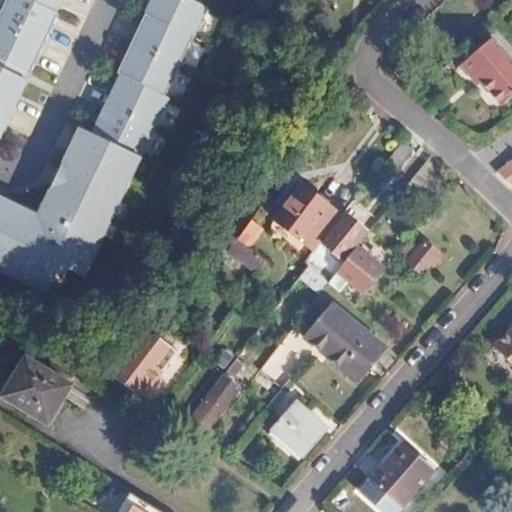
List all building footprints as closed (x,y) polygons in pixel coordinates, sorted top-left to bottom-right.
[(0,280),(39,300),(52,274),(75,285),(125,177),(117,174),(127,154),(134,157),(161,98),(165,100),(204,10),(183,0),(149,0),(114,75),(117,76),(89,136),(76,129),(33,219),(0,202),(0,280)] [(4,0),(0,9),(0,130),(55,15),(49,12),(55,0),(4,0)] [(511,66),(489,39),(462,62),(477,81),(497,105),(511,93),(511,66)] [(462,62),(457,65),(473,84),(477,81),(462,62)] [(117,174),(125,177),(134,157),(127,154),(117,174)] [(511,159),(500,169),(511,187),(511,159)] [(313,198),(300,187),(273,221),(314,252),(339,219),(326,208),(328,203),(320,196),(313,198)] [(366,232),(346,216),(319,250),(324,253),(327,249),(341,262),(366,232)] [(263,229),(251,220),(235,241),(247,250),(263,229)] [(419,248),(410,242),(398,255),(421,274),(438,253),(425,242),(419,248)] [(336,272),(327,284),(320,293),(333,304),(344,314),(346,315),(354,306),(348,301),(355,293),(357,294),(379,268),(356,248),(336,272)] [(306,267),(309,269),(316,274),(325,282),(327,284),(336,272),(326,264),(322,269),(309,258),(304,265),(306,267)] [(309,269),(306,267),(297,278),(299,280),(309,269)] [(309,269),(299,280),(316,293),(325,282),(316,274),(309,269)] [(355,382),(384,348),(346,315),(344,314),(333,304),(304,337),(355,382)] [(511,333),(493,352),(511,370),(511,333)] [(175,352),(155,335),(104,368),(137,395),(175,352)] [(292,339),(263,371),(282,389),(311,357),(292,339)] [(243,361),(237,357),(223,373),(230,378),(243,361)] [(71,385),(24,358),(0,397),(45,425),(71,385)] [(223,373),(220,376),(191,415),(206,428),(238,386),(230,378),(223,373)] [(327,426),(296,400),(271,427),(301,454),(327,426)] [(433,472),(405,444),(372,479),(361,491),(383,511),(390,511),(398,504),(401,507),(433,472)] [(158,511),(128,494),(115,511),(158,511)]
